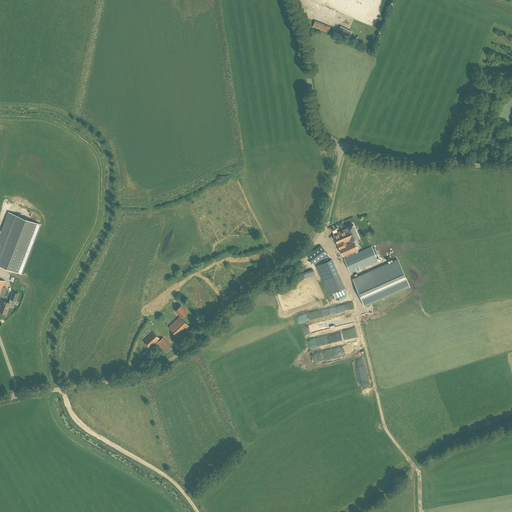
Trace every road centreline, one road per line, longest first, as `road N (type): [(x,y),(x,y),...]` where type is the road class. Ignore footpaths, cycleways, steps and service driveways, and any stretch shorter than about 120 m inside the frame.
road 1 (unclassified): [(0,401),(130,378),(173,357),(313,241),(342,145)]
road 2 (track): [(198,511),(169,478),(78,424),(62,388)]
road 3 (unclassified): [(511,167),(412,162),(342,145)]
road 4 (unclassified): [(342,145),(319,124),(285,0)]
